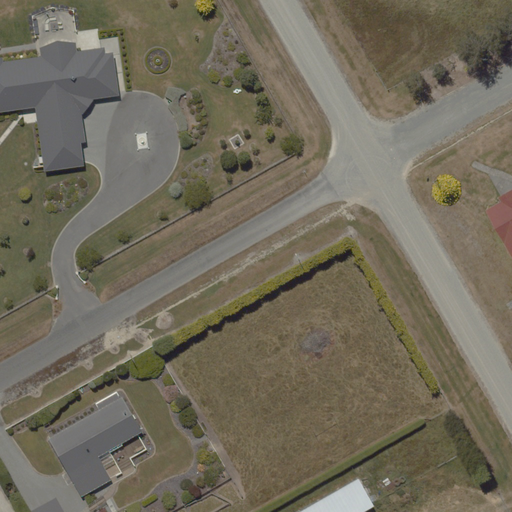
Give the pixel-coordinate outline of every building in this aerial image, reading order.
[(36,57),(0,63),(0,118),(32,114),(43,177),(87,169),(79,124),(94,103),(119,99),(111,51),(76,56),(74,43),(35,50),(36,57)] [(511,180),(469,204),(511,280),(511,180)] [(98,464),(139,441),(117,404),(47,444),(79,500),(109,483),(98,464)] [(370,511),(355,483),(302,511),(370,511)] [(59,511),(52,499),(29,511),(59,511)]
